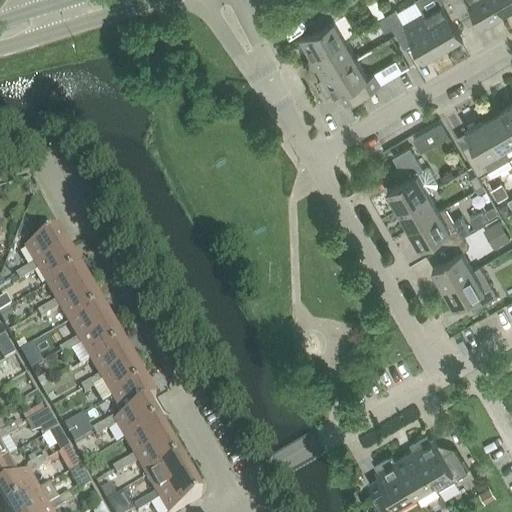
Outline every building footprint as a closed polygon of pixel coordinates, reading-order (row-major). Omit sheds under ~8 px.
[(442,0),(443,2),(424,13),(444,48),(464,36),(449,11),(459,6),(455,0),(442,0)] [(455,0),(459,6),(471,25),(480,19),(483,25),(503,13),(495,0),(455,0)] [(511,0),(495,0),(503,13),(511,8),(511,0)] [(312,60),(346,39),(357,33),(346,14),(341,17),(335,6),(311,20),(317,30),(300,40),(312,60)] [(425,59),(444,48),(424,13),(405,24),(396,9),(386,16),(393,27),(396,33),(400,40),(410,34),(425,59)] [(386,16),(378,20),(385,32),(393,27),(386,16)] [(322,78),(357,58),(346,39),(312,60),(322,78)] [(368,77),(357,58),(322,78),(318,81),(327,97),(332,94),(334,98),(340,94),(346,105),(381,85),(374,74),(368,77)] [(396,61),(374,74),(381,85),(402,72),(396,61)] [(486,119),(509,159),(511,157),(511,120),(505,108),(486,119)] [(463,148),(478,174),(479,177),(509,159),(486,119),(467,130),(474,142),(463,148)] [(421,152),(449,136),(441,123),(414,139),(421,152)] [(399,210),(429,192),(436,188),(438,183),(430,170),(425,169),(424,169),(411,146),(394,156),(401,168),(393,173),(399,183),(387,190),(399,210)] [(479,177),(478,174),(470,178),(477,189),(484,185),(479,177)] [(501,184),(492,189),(499,201),(508,195),(501,184)] [(399,210),(410,228),(440,211),(429,192),(399,210)] [(508,202),(499,207),(505,217),(510,213),(511,208),(508,202)] [(439,251),(463,237),(472,232),(463,216),(454,221),(446,207),(440,211),(410,228),(421,248),(433,241),(439,251)] [(494,207),(486,212),(489,218),(497,214),(494,207)] [(482,211),(470,218),(475,228),(488,220),(482,211)] [(501,222),(488,229),(497,245),(510,238),(501,222)] [(57,230),(25,248),(34,264),(24,270),(28,277),(38,271),(36,268),(69,249),(57,230)] [(469,248),(463,237),(439,251),(445,261),(433,268),(444,288),(474,271),(463,251),(469,248)] [(422,269),(437,262),(429,246),(414,253),(422,269)] [(36,268),(38,271),(47,286),(79,267),(69,249),(36,268)] [(0,268),(0,280),(9,276),(4,266),(0,268)] [(90,286),(79,267),(47,286),(55,302),(46,307),(50,314),(59,309),(57,305),(90,286)] [(498,297),(492,286),(481,267),(474,271),(444,288),(456,308),(468,301),(474,311),(498,297)] [(15,275),(19,282),(28,277),(24,270),(15,275)] [(90,286),(57,305),(59,309),(68,324),(101,305),(90,286)] [(112,323),(101,305),(68,324),(77,339),(68,344),(72,351),(81,346),(79,342),(112,323)] [(37,312),(41,319),(50,314),(46,307),(37,312)] [(6,310),(0,313),(0,315),(5,325),(12,321),(6,310)] [(90,361),(123,342),(112,323),(79,342),(81,346),(90,361)] [(3,335),(0,337),(0,347),(2,351),(10,346),(3,335)] [(123,342),(90,361),(99,376),(90,382),(94,389),(103,383),(101,380),(134,361),(123,342)] [(59,350),(63,357),(72,351),(68,344),(59,350)] [(112,399),(145,380),(134,361),(101,380),(103,383),(112,399)] [(123,417),(147,403),(147,404),(156,399),(145,380),(112,399),(122,417),(123,417)] [(90,382),(80,387),(84,394),(94,389),(90,382)] [(37,392),(26,398),(30,405),(40,399),(37,392)] [(125,441),(158,422),(147,404),(147,403),(123,417),(122,417),(114,421),(114,422),(116,426),(125,441)] [(44,412),(35,418),(41,430),(45,437),(49,435),(58,429),(48,411),(44,412)] [(63,426),(74,444),(92,434),(82,415),(63,426)] [(114,421),(112,419),(102,424),(106,431),(116,426),(114,422),(114,421)] [(138,463),(136,460),(168,441),(158,422),(125,441),(134,456),(123,462),(127,469),(138,463)] [(106,431),(102,424),(92,430),(96,437),(106,431)] [(14,425),(5,431),(9,438),(18,432),(14,425)] [(0,442),(9,438),(5,431),(0,433),(0,442)] [(414,450),(415,450),(434,484),(438,491),(468,473),(454,449),(444,455),(434,438),(431,440),(427,435),(411,445),(414,450)] [(138,463),(147,478),(179,459),(168,441),(136,460),(138,463)] [(0,443),(0,463),(9,458),(0,443)] [(416,495),(434,484),(415,450),(414,450),(396,461),(416,495)] [(376,472),(386,489),(375,495),(385,511),(399,511),(397,506),(416,495),(396,461),(393,455),(376,465),(379,470),(376,472)] [(36,463),(40,470),(50,464),(46,457),(36,463)] [(19,476),(9,458),(0,463),(0,488),(19,477),(19,476)] [(190,478),(179,459),(147,478),(155,493),(145,500),(149,507),(159,500),(157,497),(190,478)] [(123,462),(112,469),(116,475),(127,469),(123,462)] [(40,470),(36,463),(26,469),(27,472),(28,471),(30,475),(40,470)] [(80,467),(69,473),(80,492),(91,485),(80,467)] [(19,477),(0,488),(0,499),(6,510),(39,491),(30,475),(28,471),(27,472),(19,476),(19,477)] [(157,497),(159,500),(166,511),(175,511),(201,497),(190,478),(157,497)] [(58,500),(49,485),(39,491),(6,510),(7,511),(45,511),(50,509),(51,511),(53,511),(62,507),(58,500)] [(490,487),(479,493),(485,503),(496,497),(490,487)] [(117,495),(107,501),(113,511),(130,511),(134,510),(123,492),(117,495)] [(69,493),(58,500),(62,507),(73,500),(69,493)] [(145,500),(134,506),(137,511),(139,511),(149,507),(145,500)]
